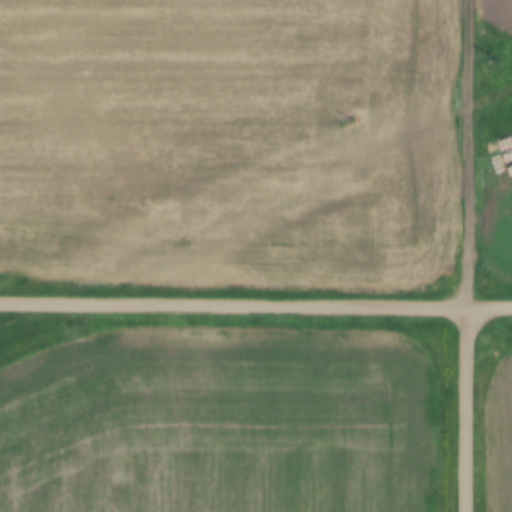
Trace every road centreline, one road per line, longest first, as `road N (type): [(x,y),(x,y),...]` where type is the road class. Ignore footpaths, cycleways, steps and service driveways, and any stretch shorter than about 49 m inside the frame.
road 1 (residential): [(0,303),(511,307)]
road 2 (track): [(465,307),(466,0)]
road 3 (residential): [(466,511),(465,307)]
